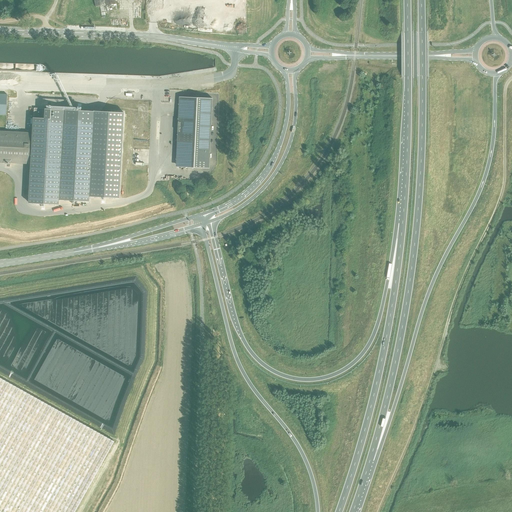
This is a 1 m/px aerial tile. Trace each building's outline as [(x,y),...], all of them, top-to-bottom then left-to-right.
[(94,0),(96,7),(102,6),(102,8),(107,7),(107,9),(111,8),(116,7),(115,4),(116,3),(114,0),(94,0)] [(213,98),(182,97),(181,122),(178,121),(177,132),(180,132),(179,167),(209,168),(213,98)] [(34,108),(29,203),(59,205),(59,200),(65,110),(34,108)] [(65,110),(59,200),(89,201),(90,196),(94,111),(74,110),(65,110)] [(94,111),(90,196),(121,198),(121,188),(125,113),(94,111)] [(125,113),(121,188),(146,189),(150,114),(125,113)] [(0,162),(29,164),(31,133),(0,131),(0,162)] [(0,511),(76,511),(116,440),(0,374),(0,511)]
